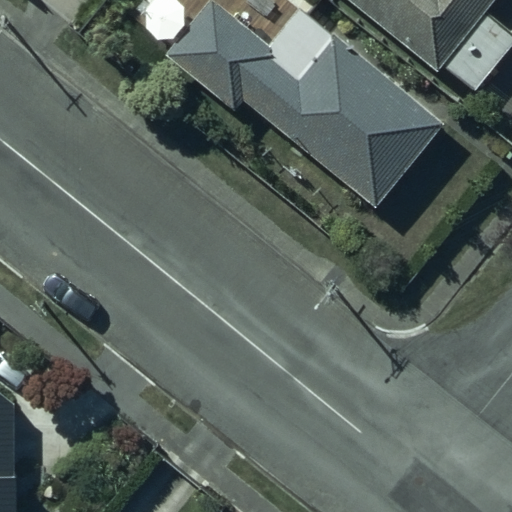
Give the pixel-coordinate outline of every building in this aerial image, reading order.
[(302,69),(218,0),(206,0),(166,48),(235,105),(245,92),(265,108),(263,110),(370,198),(439,116),(335,29),(302,69)] [(231,0),(232,2),(244,9),(255,9),(267,0),(231,0)] [(327,0),(459,114),(509,57),(475,27),(498,0),(327,0)] [(0,511),(16,511),(14,400),(0,386),(0,511)] [(91,422),(60,465),(107,499),(138,456),(91,422)]
